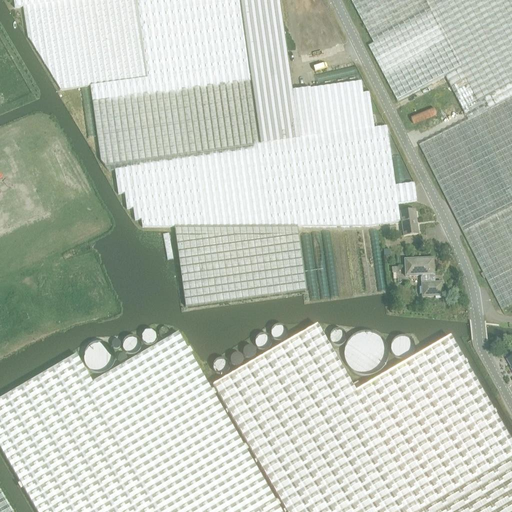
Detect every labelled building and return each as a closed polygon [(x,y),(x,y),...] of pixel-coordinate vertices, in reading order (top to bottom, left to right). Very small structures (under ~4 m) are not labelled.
[(13,0),(14,9),(23,8),(27,34),(27,38),(60,91),(61,91),(90,87),(100,161),(108,172),(115,171),(118,195),(124,194),(126,209),(126,210),(127,210),(133,209),(134,221),(141,220),(142,228),(174,228),(175,232),(185,307),(185,308),(306,291),(297,227),(365,227),(399,222),(397,205),(416,202),(415,191),(414,186),(414,184),(394,186),(387,127),(374,129),(369,93),(362,94),(361,82),(292,92),(298,140),(260,146),(239,0),(13,0)] [(239,0),(260,146),(298,140),(292,92),(286,53),(281,18),(281,12),(278,0),(239,0)] [(511,0),(350,0),(368,32),(374,44),(369,47),(398,102),(446,77),(469,121),(511,98),(511,0)] [(423,126),(441,117),(430,94),(412,103),(423,126)] [(511,98),(469,121),(420,146),(446,199),(464,235),(501,310),(511,304),(511,98)] [(415,211),(400,213),(403,237),(418,235),(415,211)] [(431,259),(404,260),(405,277),(421,276),(422,298),(442,297),(441,283),(434,284),(434,283),(434,271),(433,259),(431,259)] [(317,326),(213,386),(285,511),(511,511),(511,445),(450,338),(395,369),(355,393),(317,326)] [(287,334),(287,332),(286,331),(286,330),(285,328),(284,327),(282,326),(281,326),(279,326),(277,326),(276,326),(274,327),(273,328),(272,329),(271,330),(271,332),(271,334),(271,335),(271,336),(272,338),(273,339),(274,340),(275,341),(277,342),(278,342),(280,342),(282,341),(283,341),(284,340),(285,339),(286,337),(287,336),(287,334)] [(156,337),(155,333),(153,331),(151,329),(150,328),(147,328),(144,328),(143,329),(141,331),(139,333),(138,337),(139,340),(140,343),(143,345),(144,345),(146,346),(150,345),(152,344),(155,341),(155,339),(156,337)] [(280,511),(177,333),(137,357),(95,381),(91,384),(76,356),(0,399),(0,450),(34,511),(280,511)] [(271,343),(270,341),(270,340),(269,339),(268,338),(267,337),(266,336),(264,335),(263,335),(261,335),(260,335),(258,336),(257,337),(256,338),(255,340),(255,341),(254,343),(254,344),(255,346),(256,347),(256,348),(258,350),(259,350),(261,351),(262,351),(264,351),(265,351),(267,350),(268,349),(269,348),(270,346),(270,345),(271,343)] [(139,346),(138,343),(137,340),(136,339),(134,337),(130,337),(129,337),(126,337),(124,339),(122,340),(121,342),(121,346),(121,349),(123,352),(125,354),(127,354),(130,355),(133,354),(134,354),(136,352),(138,350),(139,346)] [(413,349),(412,345),(410,342),(407,340),(405,339),(403,339),(400,339),(398,340),(396,341),(395,342),(394,344),(393,346),(393,348),(393,352),(395,355),(398,358),(402,359),(405,359),(406,358),(409,356),(412,353),(412,351),(413,349)] [(377,356),(377,355),(376,351),(375,349),(373,347),(370,345),(368,344),(366,343),(364,343),(361,344),(359,345),(357,346),(356,348),(354,350),(354,352),(353,355),(354,359),(355,361),(356,363),(359,365),(360,366),(363,366),(365,367),(369,366),(371,365),(373,364),(374,362),(375,360),(376,358),(377,356)] [(114,359),(113,354),(110,350),(109,348),(105,346),(100,344),(98,344),(94,345),(89,348),(87,351),(85,353),(84,359),(85,364),(88,369),(92,372),(95,373),(99,374),(104,373),(106,372),(109,370),(112,365),(114,359)] [(255,353),(255,352),(255,351),(254,350),(253,349),(252,348),(251,347),(250,347),(249,347),(248,347),(247,347),(246,348),(244,349),(244,350),(243,351),(243,352),(243,353),(243,355),(243,356),(244,357),(245,358),(246,359),(247,359),(248,359),(249,359),(250,359),(251,359),(252,359),(253,358),(254,357),(255,356),(255,355),(255,353)] [(243,361),(243,360),(242,358),(242,357),(241,356),(240,355),(239,355),(237,355),(236,354),(235,355),(234,355),(233,355),(232,356),(231,357),(231,358),(230,360),(230,361),(230,362),(231,363),(231,364),(232,365),(233,366),(234,367),(236,367),(237,367),(239,366),(240,366),(241,365),(242,364),(242,363),(242,362),(243,361)] [(229,368),(229,366),(228,365),(228,364),(227,362),(226,361),(224,360),(223,360),(221,360),(219,360),(218,360),(216,361),(215,362),(214,363),(213,364),(213,366),(213,368),(213,369),(213,370),(214,372),(215,373),(216,374),(217,375),(219,376),(220,376),(222,376),(224,375),(225,375),(226,374),(227,373),(228,371),(229,369),(229,368)] [(0,511),(11,511),(0,492),(0,511)]
